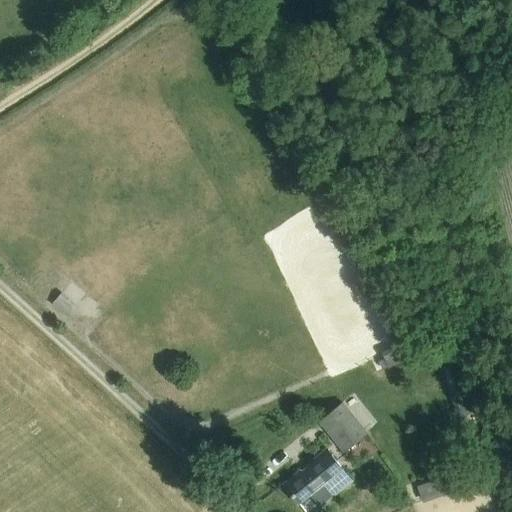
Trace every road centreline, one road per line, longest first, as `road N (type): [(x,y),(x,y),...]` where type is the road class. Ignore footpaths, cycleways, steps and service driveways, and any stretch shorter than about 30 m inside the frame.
road 1 (track): [(0,285),(235,497),(260,477)]
road 2 (track): [(0,103),(150,0)]
